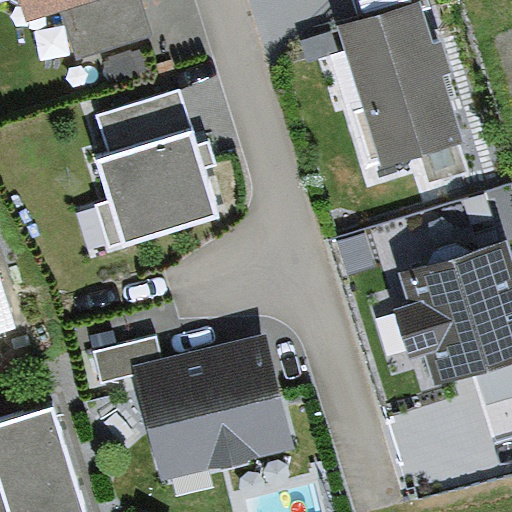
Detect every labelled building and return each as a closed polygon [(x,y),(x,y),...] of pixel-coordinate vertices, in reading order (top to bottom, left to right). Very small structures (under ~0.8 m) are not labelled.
[(9,0),(15,17),(69,0),(9,0)] [(378,166),(451,144),(411,15),(421,12),(417,0),(343,0),(354,33),(339,37),(378,166)] [(98,252),(208,220),(172,97),(82,123),(105,201),(85,206),(98,252)] [(433,384),(511,361),(511,309),(495,253),(402,281),(433,384)] [(277,436),(251,344),(159,370),(150,338),(87,356),(94,383),(132,373),(159,469),(277,436)] [(74,511),(43,408),(0,420),(0,511),(74,511)]
